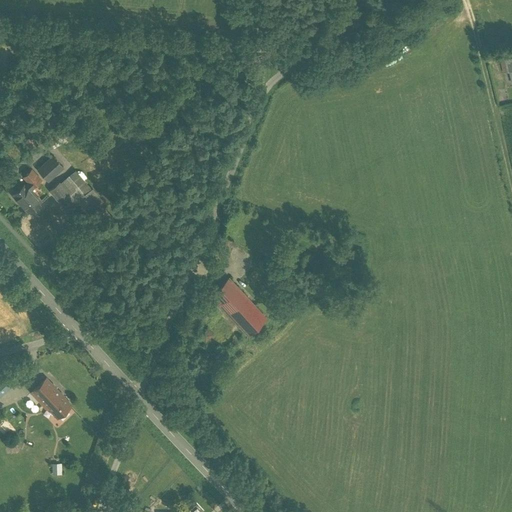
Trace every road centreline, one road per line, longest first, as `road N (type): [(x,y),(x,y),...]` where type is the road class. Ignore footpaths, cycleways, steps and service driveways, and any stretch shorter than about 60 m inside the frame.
road 1 (unclassified): [(137,399),(260,99)]
road 2 (unclassified): [(260,99),(292,69),(377,44),(437,0)]
road 3 (tertiary): [(137,399),(0,249)]
road 4 (tertiary): [(246,511),(137,399)]
